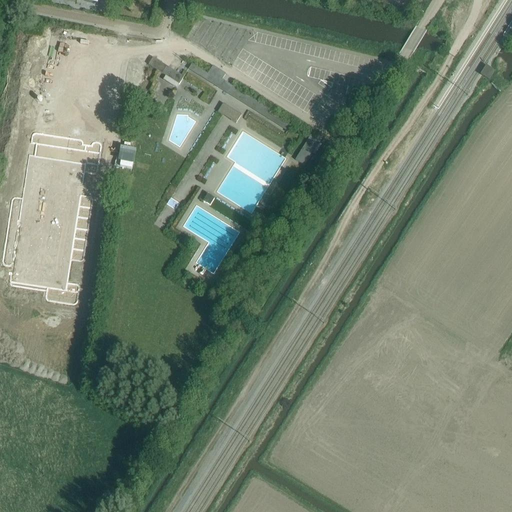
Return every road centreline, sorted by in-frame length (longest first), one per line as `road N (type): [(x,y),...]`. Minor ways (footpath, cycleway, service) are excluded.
road 1 (track): [(167,511),(451,59),(478,0)]
road 2 (residential): [(322,130),(397,61),(425,20)]
